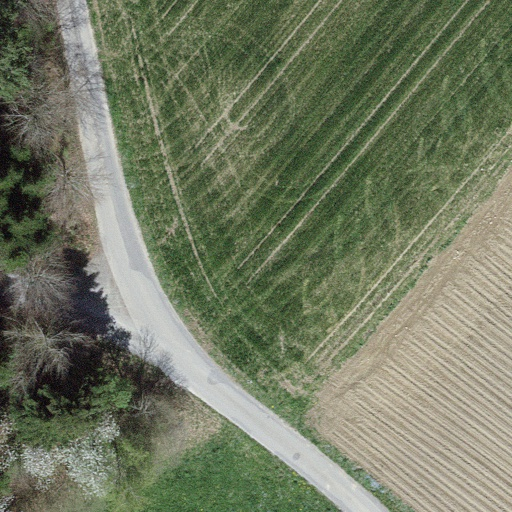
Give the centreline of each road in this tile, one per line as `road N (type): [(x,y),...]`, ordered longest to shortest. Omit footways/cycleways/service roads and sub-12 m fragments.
road 1 (unclassified): [(163,335),(121,242),(70,0)]
road 2 (unclassified): [(365,511),(206,382),(163,335)]
road 3 (unclassified): [(163,335),(0,279)]
